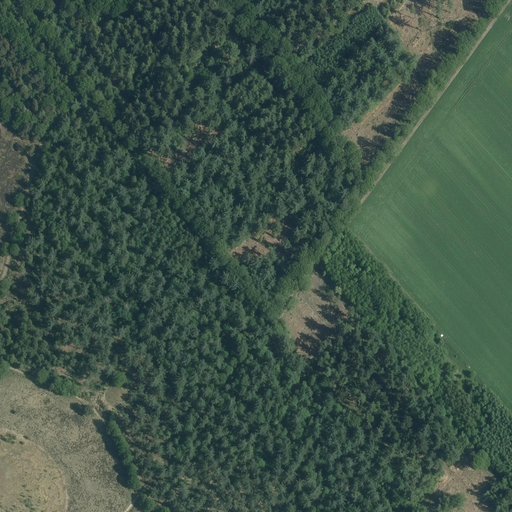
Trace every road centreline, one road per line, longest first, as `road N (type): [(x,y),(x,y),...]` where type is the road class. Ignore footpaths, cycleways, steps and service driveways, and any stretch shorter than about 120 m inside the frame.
road 1 (track): [(134,502),(509,0)]
road 2 (track): [(264,335),(0,0)]
road 3 (track): [(0,365),(77,397),(105,420),(126,463),(134,502),(126,511)]
